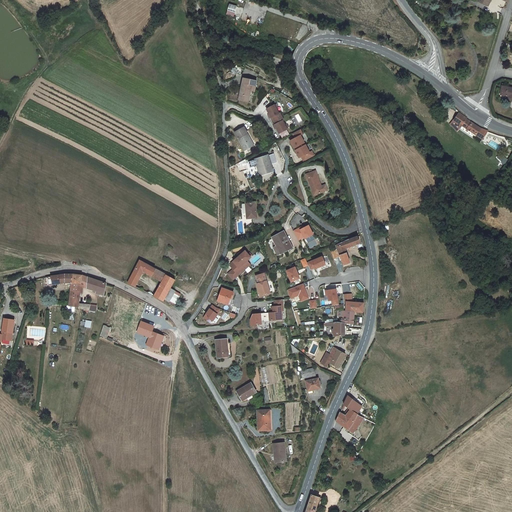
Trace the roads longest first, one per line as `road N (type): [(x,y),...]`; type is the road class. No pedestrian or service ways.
road 1 (residential): [(215,67),(225,251),(183,329)]
road 2 (secondary): [(372,275),(366,338),(298,511)]
road 3 (unclassified): [(183,329),(289,511)]
road 4 (unclassified): [(0,282),(82,272),(169,311),(183,329)]
road 5 (track): [(511,390),(362,511)]
road 6 (track): [(165,511),(183,329)]
road 7 (secondary): [(295,65),(348,164),(363,224)]
road 8 (secondary): [(416,70),(372,47),(332,39),(302,47),(295,65)]
road 9 (residential): [(196,1),(227,43),(295,65)]
